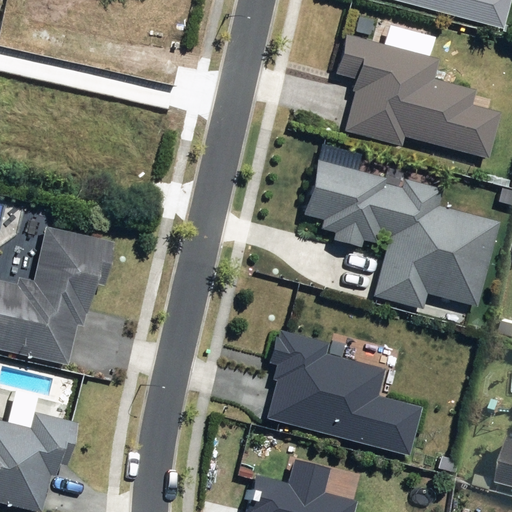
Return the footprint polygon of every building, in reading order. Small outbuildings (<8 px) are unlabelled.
[(389,0),(498,29),(506,0),(389,0)] [(434,58),(341,34),(331,74),(350,79),(347,91),(350,91),(339,131),(397,146),(400,137),(484,158),(495,113),(467,105),(471,90),(428,79),(434,58)] [(422,294),(472,306),(493,222),(433,206),(438,189),(399,179),(401,171),(386,167),(383,178),(311,159),(297,214),(317,220),(315,229),(329,232),(327,239),(355,247),(357,239),(372,243),(375,234),(384,236),(368,297),(418,310),(422,294)] [(0,350),(63,366),(72,326),(78,327),(88,284),(99,286),(109,243),(41,227),(28,281),(14,278),(12,284),(0,281),(0,350)] [(272,381),(262,419),(404,456),(417,407),(374,396),(381,370),(321,354),(324,343),(276,330),(274,338),(270,337),(263,363),(272,365),(268,380),(272,381)] [(0,504),(31,511),(36,511),(45,476),(49,477),(52,464),(61,466),(72,423),(29,412),(25,428),(0,421),(0,504)] [(511,434),(511,435),(500,479),(511,482),(511,434)] [(347,511),(351,501),(318,493),(324,469),(288,460),(282,484),(249,475),(239,511),(347,511)]
